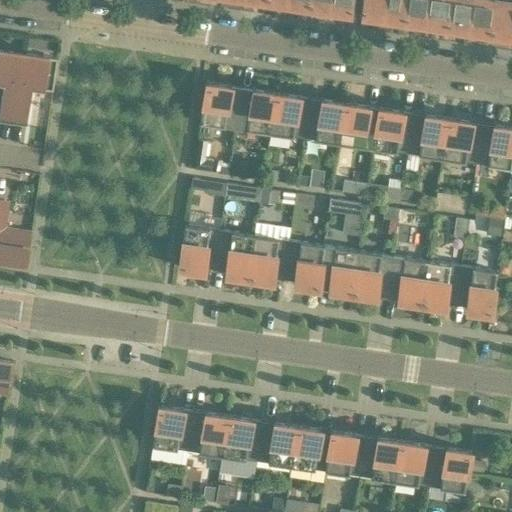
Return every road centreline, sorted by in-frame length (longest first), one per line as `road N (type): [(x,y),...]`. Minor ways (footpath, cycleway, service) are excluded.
road 1 (residential): [(511,384),(0,307)]
road 2 (residential): [(511,79),(0,3)]
